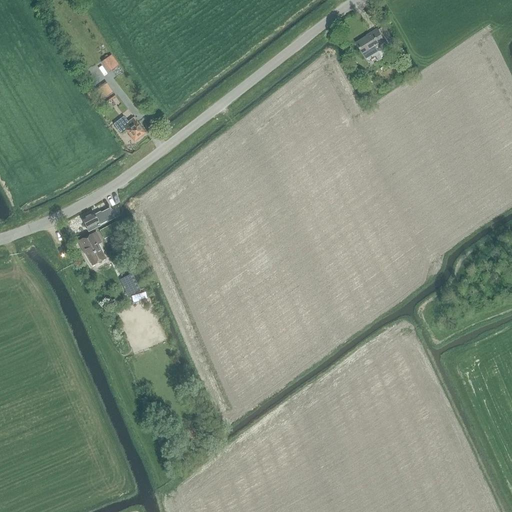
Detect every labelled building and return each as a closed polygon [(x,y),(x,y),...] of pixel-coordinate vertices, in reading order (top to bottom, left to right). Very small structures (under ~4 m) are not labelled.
[(370,51),(384,43),(389,50),(393,47),(389,40),(392,39),(385,27),(377,31),(377,30),(371,33),(372,34),(356,44),(363,56),(364,55),(366,58),(372,54),(370,51)] [(101,62),(109,73),(118,66),(111,55),(101,62)] [(112,94),(107,86),(97,93),(102,101),(112,94)] [(121,135),(126,131),(134,142),(136,140),(137,141),(139,138),(139,137),(144,133),(136,123),(133,118),(127,122),(123,117),(113,125),(121,135)] [(88,232),(100,226),(114,219),(109,209),(95,217),(93,213),(81,219),(87,230),(88,232)] [(104,240),(121,231),(116,222),(99,231),(104,240)] [(102,251),(101,251),(98,245),(102,243),(96,232),(92,234),(79,241),(92,266),(106,258),(102,251)] [(130,295),(132,294),(140,290),(149,286),(143,275),(135,279),(133,274),(127,277),(129,282),(124,284),(130,295)]
